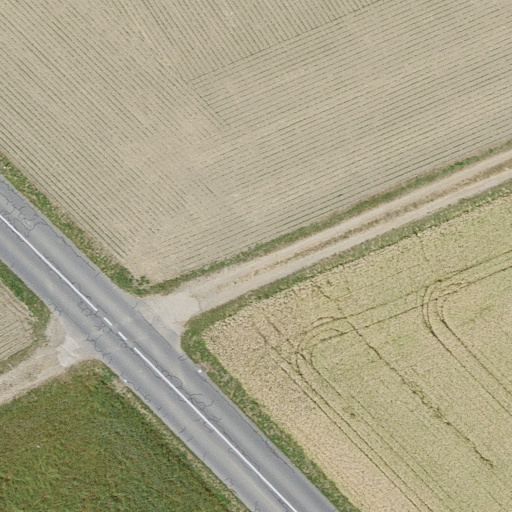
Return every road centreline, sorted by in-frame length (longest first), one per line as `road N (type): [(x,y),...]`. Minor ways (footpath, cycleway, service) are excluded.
road 1 (track): [(511,168),(122,336),(0,402)]
road 2 (secondary): [(0,219),(294,511)]
